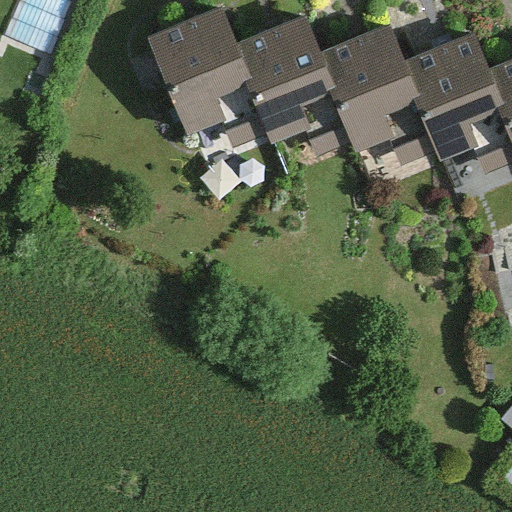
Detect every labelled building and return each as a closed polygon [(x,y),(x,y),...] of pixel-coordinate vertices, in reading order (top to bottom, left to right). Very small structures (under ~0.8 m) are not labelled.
[(224,15),(157,42),(201,149),(267,122),(242,61),(224,15)] [(395,29),(325,58),(355,133),(368,164),(438,136),(413,72),(395,29)] [(314,32),(242,61),(267,122),(283,161),(355,133),(325,58),(314,32)] [(482,44),(413,72),(438,136),(455,178),(511,154),(511,118),(497,80),(482,44)] [(511,73),(497,80),(511,118),(511,73)]
